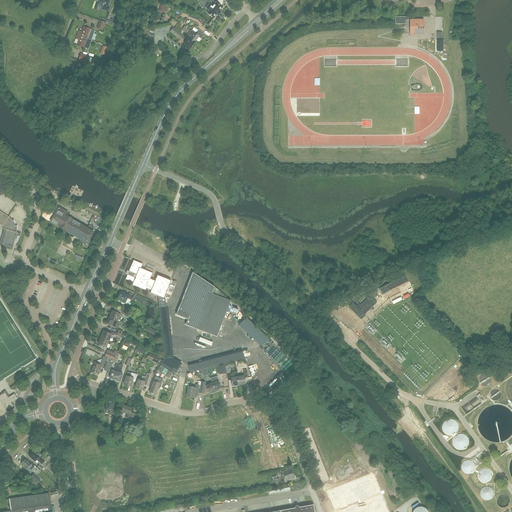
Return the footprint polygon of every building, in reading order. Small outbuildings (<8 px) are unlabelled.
[(108,12),(109,8),(108,7),(110,0),(109,0),(97,0),(104,2),(102,6),(103,6),(102,10),(108,12)] [(207,14),(214,18),(217,14),(218,16),(221,12),(220,11),(222,7),(221,6),(222,4),(223,0),(217,0),(218,2),(217,3),(216,2),(212,7),(211,6),(208,10),(209,11),(207,14)] [(424,20),(408,20),(406,20),(406,27),(406,34),(424,34),(424,20)] [(184,32),(186,34),(189,30),(184,26),(182,29),(183,29),(180,33),(182,35),(184,32)] [(78,35),(87,38),(90,29),(83,27),(83,30),(82,32),(79,31),(78,35)] [(173,28),(170,32),(178,39),(182,35),(180,33),(173,28)] [(191,38),(195,41),(199,37),(201,38),(204,34),(198,30),(196,34),(192,31),(191,31),(188,35),(191,37),(191,38)] [(191,38),(186,34),(184,32),(182,35),(184,37),(187,39),(186,41),(184,43),(185,44),(182,47),(188,52),(190,48),(191,48),(196,41),(195,41),(191,38)] [(83,47),(87,38),(78,35),(76,39),(79,40),(78,43),(77,45),(83,47)] [(100,48),(103,55),(109,53),(106,46),(100,48)] [(81,54),(79,60),(87,63),(90,56),(81,54)] [(87,229),(66,216),(69,213),(59,207),(57,211),(51,221),(87,243),(93,234),(94,233),(93,233),(92,232),(93,229),(89,226),(87,229)] [(2,227),(10,216),(9,216),(9,217),(0,211),(0,225),(1,226),(1,225),(3,226),(2,227)] [(10,216),(2,227),(3,229),(6,230),(2,245),(13,248),(17,233),(16,233),(16,226),(17,226),(15,226),(13,221),(14,220),(12,221),(9,217),(10,216)] [(134,260),(126,279),(134,283),(133,285),(145,290),(146,288),(151,291),(150,293),(158,295),(162,333),(169,332),(165,299),(164,298),(171,282),(157,276),(155,282),(149,280),(153,270),(146,267),(145,270),(141,268),(143,264),(142,264),(135,261),(134,260)] [(176,315),(188,320),(185,325),(216,338),(219,332),(231,302),(221,293),(218,290),(196,275),(193,273),(189,281),(176,315)] [(407,281),(404,274),(378,285),(380,291),(407,281)] [(126,295),(121,292),(118,300),(125,303),(128,298),(132,300),(133,297),(127,294),(126,295)] [(142,303),(144,299),(136,295),(134,298),(135,298),(134,299),(142,303)] [(360,303),(357,307),(353,303),(350,307),(361,319),(365,315),(364,314),(376,302),(371,296),(362,305),(360,303)] [(110,317),(120,322),(121,321),(123,318),(122,316),(120,315),(120,314),(113,311),(110,317)] [(232,320),(236,324),(244,316),(242,314),(239,317),(237,315),(232,320)] [(123,323),(120,322),(110,317),(107,324),(117,328),(119,325),(122,326),(123,323)] [(154,336),(157,331),(149,328),(147,333),(154,336)] [(109,341),(112,334),(104,331),(101,338),(109,341)] [(210,345),(211,341),(198,336),(197,340),(210,345)] [(111,342),(109,341),(101,338),(98,344),(101,345),(100,348),(105,350),(108,344),(110,344),(111,342)] [(94,362),(90,372),(99,374),(101,368),(105,369),(105,371),(108,372),(107,373),(108,374),(110,370),(113,362),(116,356),(107,352),(105,356),(107,357),(105,362),(102,361),(101,364),(97,363),(94,362)] [(158,364),(160,358),(149,353),(147,359),(158,364)] [(201,361),(188,365),(190,373),(195,371),(198,371),(199,371),(204,369),(203,367),(201,361)] [(119,368),(120,366),(117,365),(115,371),(113,370),(110,378),(115,380),(119,368)] [(119,368),(115,380),(120,382),(122,374),(120,373),(123,366),(120,365),(120,366),(119,368)] [(171,374),(172,372),(165,368),(166,368),(161,365),(157,371),(161,374),(162,373),(165,375),(165,376),(169,378),(171,379),(173,375),(171,374)] [(221,366),(218,366),(219,374),(222,374),(226,373),(225,365),(221,366)] [(237,377),(239,385),(245,384),(244,378),(248,378),(246,370),(243,370),(244,376),(237,377)] [(271,370),(267,372),(269,376),(267,377),(268,380),(266,382),(268,386),(274,383),(271,376),(273,375),(271,370)] [(126,376),(124,384),(131,386),(132,382),(135,382),(138,375),(131,373),(128,372),(127,376),(126,376)] [(239,385),(237,377),(231,378),(230,372),(227,373),(226,373),(228,381),(231,380),(232,387),(239,385)] [(146,386),(150,375),(147,374),(146,377),(142,376),(141,381),(138,380),(135,388),(142,390),(144,385),(146,386)] [(153,381),(150,392),(156,394),(158,389),(159,386),(160,387),(163,379),(155,376),(154,381),(153,381)] [(216,377),(210,379),(212,383),(215,391),(215,392),(219,391),(218,389),(221,388),(218,381),(216,377)] [(200,389),(201,382),(199,381),(198,385),(196,385),(195,388),(188,387),(187,397),(194,398),(194,393),(198,393),(199,389),(200,389)] [(212,383),(206,386),(209,393),(211,392),(212,393),(215,392),(215,391),(212,383)] [(0,395),(0,400),(7,412),(8,412),(7,411),(14,406),(11,401),(15,399),(14,396),(10,399),(5,392),(0,395)] [(471,403),(463,407),(467,413),(474,409),(471,403)] [(133,420),(135,415),(131,413),(132,408),(124,405),(121,413),(125,414),(124,417),(129,419),(133,420)] [(37,455),(33,451),(31,454),(30,453),(29,455),(29,456),(37,463),(39,462),(42,464),(45,461),(44,460),(46,458),(43,456),(41,458),(39,457),(40,456),(38,454),(37,455)] [(25,459),(21,464),(26,469),(30,472),(31,470),(32,471),(35,468),(25,459)] [(111,463),(102,465),(101,461),(95,462),(99,486),(105,485),(106,488),(103,489),(106,511),(109,511),(116,511),(112,487),(109,488),(107,479),(113,478),(111,463)] [(284,473),(286,482),(296,479),(294,471),(284,473)] [(34,474),(30,478),(31,479),(36,483),(37,484),(41,480),(34,474)] [(270,492),(271,498),(293,494),(292,488),(270,492)] [(52,511),(51,505),(49,493),(7,499),(6,499),(8,511),(0,511),(52,511)] [(418,501),(410,505),(413,511),(428,511),(425,503),(420,505),(418,501)]
